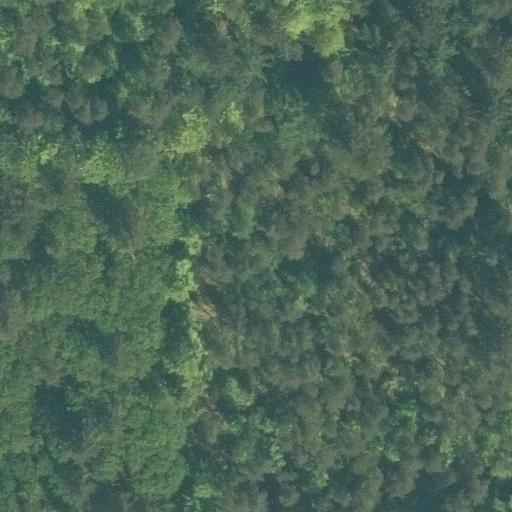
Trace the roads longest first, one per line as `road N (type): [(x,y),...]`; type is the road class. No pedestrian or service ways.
road 1 (track): [(189,118),(178,332)]
road 2 (track): [(178,332),(179,511)]
road 3 (track): [(189,118),(231,0)]
